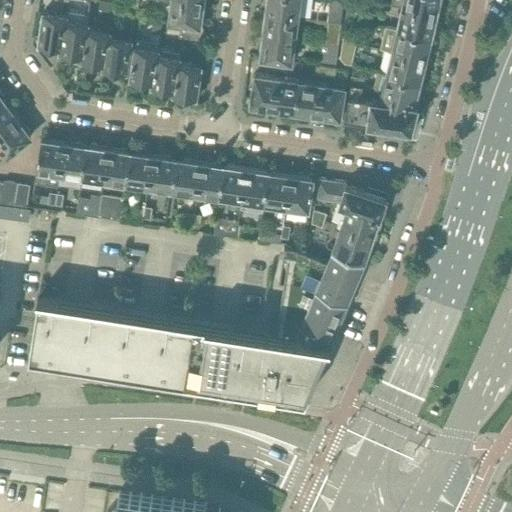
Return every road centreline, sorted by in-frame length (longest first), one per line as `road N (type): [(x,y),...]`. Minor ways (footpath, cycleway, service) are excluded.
road 1 (tertiary): [(511,86),(464,233),(364,469)]
road 2 (unclassified): [(364,469),(268,428),(187,414),(0,420)]
road 3 (unclassified): [(0,423),(222,452),(345,509)]
road 4 (residential): [(219,130),(45,106),(12,56),(16,0)]
road 5 (residential): [(437,167),(219,130)]
road 6 (tertiary): [(424,495),(511,310)]
road 7 (residential): [(370,351),(434,196),(437,167)]
road 8 (residential): [(476,0),(437,167)]
road 9 (residential): [(219,130),(236,0)]
